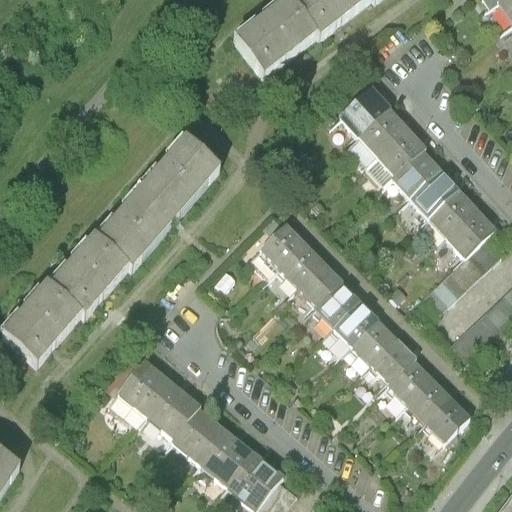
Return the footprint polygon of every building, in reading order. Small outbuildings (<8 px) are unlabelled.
[(301,0),(290,9),(315,41),(318,45),(339,29),(372,3),(370,0),(301,0)] [(488,14),(497,9),(509,0),(487,0),(481,4),(488,14)] [(511,0),(509,0),(497,9),(511,31),(511,30),(511,0)] [(287,6),(234,47),(262,83),(284,66),(315,41),(290,9),(287,6)] [(340,123),(358,143),(388,116),(369,96),(340,123)] [(358,143),(377,163),(406,137),(388,116),(358,143)] [(424,157),(406,137),(377,163),(395,183),(422,159),(424,157)] [(184,146),(96,247),(128,275),(131,277),(219,176),(184,146)] [(393,186),(411,205),(440,179),(422,159),(395,183),(393,186)] [(411,205),(429,225),(458,199),(440,179),(411,205)] [(429,225),(447,245),(476,219),(458,199),(429,225)] [(495,239),(476,219),(447,245),(465,265),(486,247),(495,239)] [(260,257),(279,276),(304,252),(285,233),(260,257)] [(128,275),(96,247),(93,244),(49,295),(80,323),(84,325),(128,275)] [(501,263),(486,247),(465,265),(424,303),(439,319),(501,263)] [(279,276),(298,295),(323,271),(304,252),(279,276)] [(342,290),(323,271),(298,295),(317,314),(340,292),(342,290)] [(315,316),(334,335),(359,310),(340,292),(317,314),(315,316)] [(46,293),(2,344),(36,374),(80,323),(49,295),(46,293)] [(511,293),(450,350),(466,367),(511,324),(511,293)] [(334,335),(353,354),(377,329),(359,310),(334,335)] [(353,354),(371,372),(396,348),(377,329),(353,354)] [(415,367),(396,348),(371,372),(390,391),(412,369),(415,367)] [(116,401),(144,423),(170,391),(142,368),(116,401)] [(388,394),(406,413),(431,388),(412,369),(390,391),(388,394)] [(406,413),(425,432),(450,407),(431,388),(406,413)] [(199,413),(170,391),(144,423),(173,446),(196,416),(199,413)] [(469,426),(450,407),(425,432),(444,451),(469,426)] [(170,449),(198,472),(225,439),(196,416),(173,446),(170,449)] [(198,472),(227,494),(253,461),(225,439),(198,472)] [(0,460),(0,503),(20,474),(0,460)] [(282,484),(253,461),(227,494),(249,511),(259,511),(278,489),(282,484)] [(288,511),(296,503),(278,489),(259,511),(288,511)] [(511,511),(511,499),(502,511),(511,511)]
